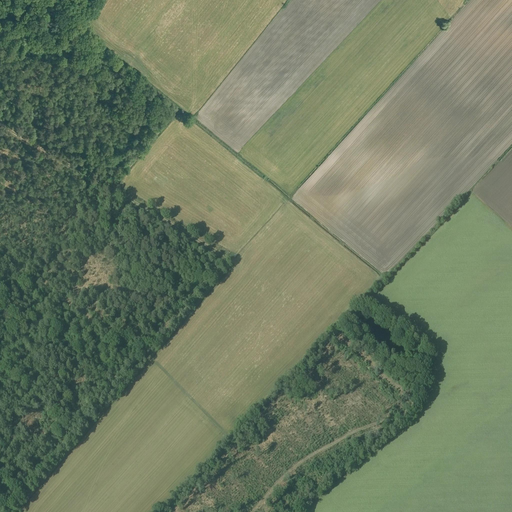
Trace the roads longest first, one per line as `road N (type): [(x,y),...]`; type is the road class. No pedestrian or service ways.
road 1 (track): [(0,124),(236,263)]
road 2 (track): [(153,363),(145,352),(225,256)]
